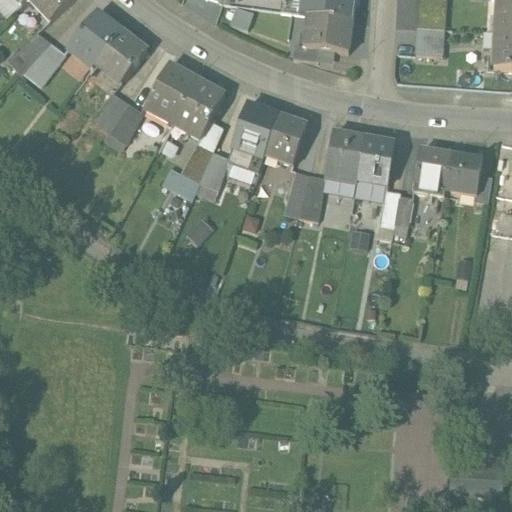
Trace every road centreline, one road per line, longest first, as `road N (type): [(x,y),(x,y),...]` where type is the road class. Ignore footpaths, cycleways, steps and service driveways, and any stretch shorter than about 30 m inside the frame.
road 1 (residential): [(128,0),(216,57),(298,94),(377,112)]
road 2 (residential): [(377,112),(511,126)]
